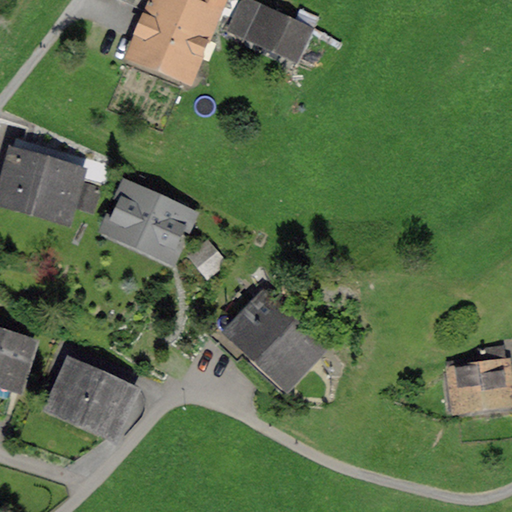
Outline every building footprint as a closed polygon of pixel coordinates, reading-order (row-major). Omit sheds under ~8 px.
[(151,0),(132,48),(190,72),(219,0),(151,0)] [(257,20),(252,30),(296,51),(308,25),(257,0),(242,0),(238,11),(257,20)] [(22,134),(5,194),(63,210),(80,150),(22,134)] [(113,222),(159,242),(175,208),(129,187),(113,222)] [(196,249),(209,265),(220,256),(208,240),(196,249)] [(226,333),(234,324),(287,371),(314,343),(266,298),(230,284),(211,325),(226,333)] [(0,404),(5,406),(25,342),(0,334),(0,404)] [(511,386),(508,359),(511,358),(511,339),(481,344),(482,352),(449,356),(451,367),(446,368),(451,403),(511,395),(511,386)] [(74,365),(58,400),(111,424),(127,388),(74,365)]
